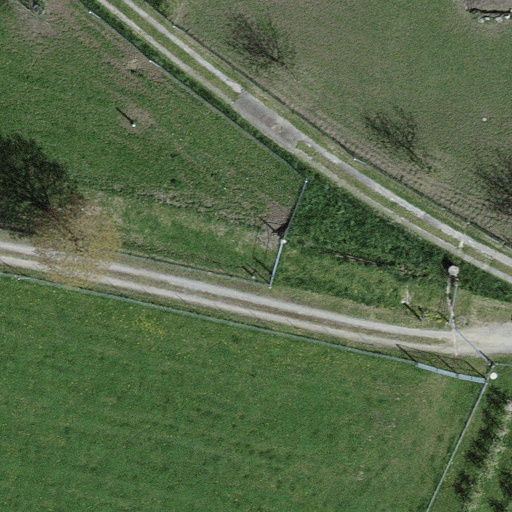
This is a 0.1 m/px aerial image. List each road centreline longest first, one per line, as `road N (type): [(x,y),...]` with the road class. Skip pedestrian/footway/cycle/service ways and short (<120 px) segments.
road 1 (track): [(511,341),(453,342),(0,248)]
road 2 (track): [(110,0),(281,135),(449,242),(511,272)]
